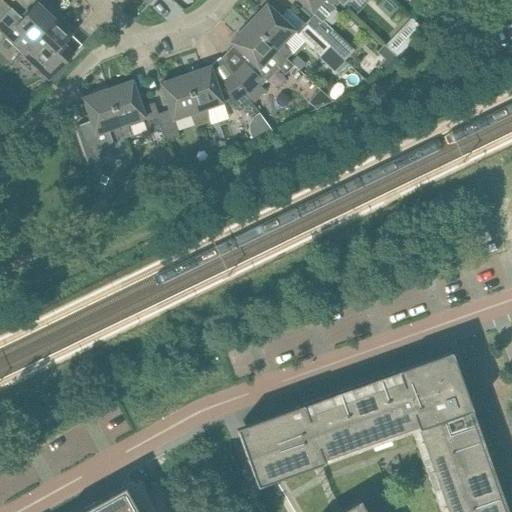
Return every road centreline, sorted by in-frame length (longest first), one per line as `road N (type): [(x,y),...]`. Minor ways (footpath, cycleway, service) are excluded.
road 1 (residential): [(26,511),(199,412),(511,301)]
road 2 (residential): [(93,0),(142,37),(199,17),(217,0)]
